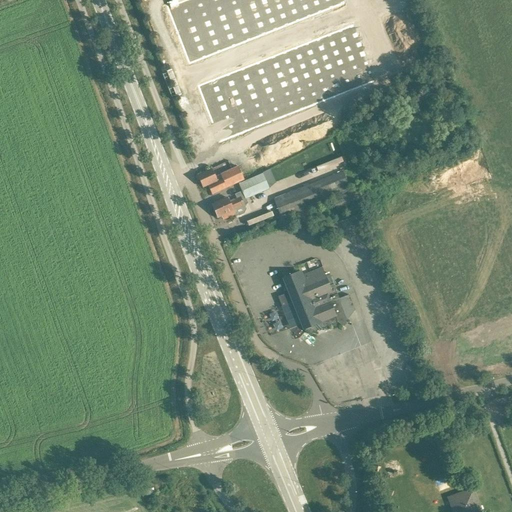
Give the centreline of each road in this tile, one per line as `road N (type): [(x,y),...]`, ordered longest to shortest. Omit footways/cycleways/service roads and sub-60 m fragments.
road 1 (unclassified): [(202,454),(186,400),(191,310),(78,0)]
road 2 (unclassified): [(329,423),(305,374),(269,356),(252,336),(189,181)]
road 3 (primary): [(265,427),(175,198)]
road 4 (unclassified): [(0,502),(202,454)]
road 5 (unclassified): [(329,423),(511,381)]
road 6 (unclassified): [(182,165),(118,0)]
road 7 (primary): [(162,162),(98,0)]
